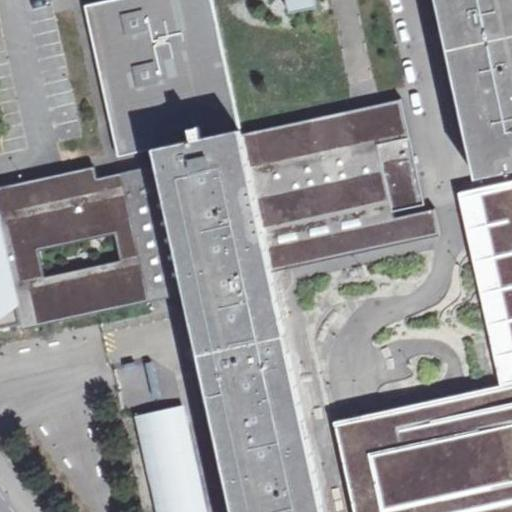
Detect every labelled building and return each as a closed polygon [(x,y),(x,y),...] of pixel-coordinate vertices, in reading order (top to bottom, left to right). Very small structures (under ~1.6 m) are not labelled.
[(155,148),(241,129),(212,0),(105,0),(87,4),(119,155),(155,148)] [(316,0),(288,0),(291,17),(319,12),(316,0)] [(511,0),(438,0),(478,178),(511,170),(511,0)] [(349,106),(241,129),(272,270),(452,230),(446,204),(406,212),(404,206),(436,199),(412,92),(349,106)] [(234,511),(325,511),(272,270),(241,129),(155,148),(159,165),(128,172),(155,293),(185,286),(234,511)] [(95,168),(0,188),(0,237),(19,323),(98,306),(98,307),(150,296),(149,294),(155,293),(128,172),(98,178),(95,168)] [(511,185),(482,192),(511,330),(511,384),(337,423),(356,511),(507,511),(511,511),(511,185)] [(0,327),(19,323),(0,237),(0,327)] [(123,407),(175,399),(171,377),(158,379),(155,363),(117,369),(123,407)] [(161,511),(206,511),(182,405),(139,415),(161,511)]
